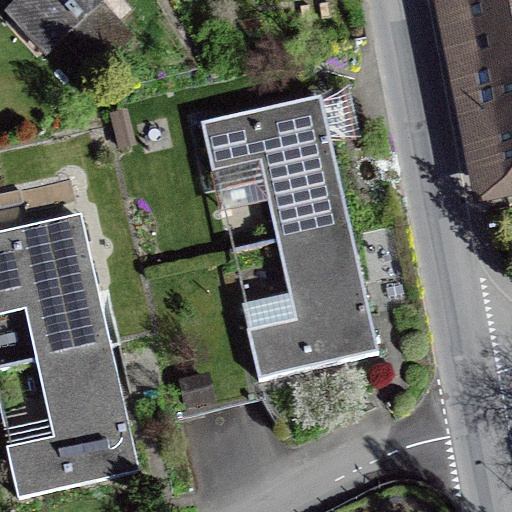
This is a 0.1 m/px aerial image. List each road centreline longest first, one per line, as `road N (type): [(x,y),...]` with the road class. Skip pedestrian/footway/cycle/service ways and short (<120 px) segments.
road 1 (residential): [(396,0),(475,413)]
road 2 (residential): [(475,413),(283,511)]
